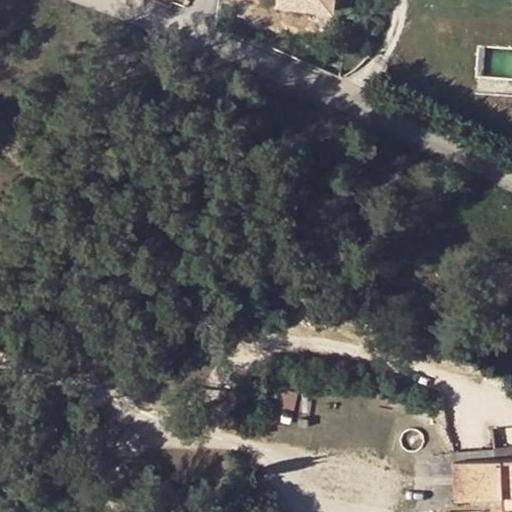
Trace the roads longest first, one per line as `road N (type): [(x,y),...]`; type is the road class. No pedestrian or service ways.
road 1 (track): [(0,368),(295,471),(365,511)]
road 2 (track): [(220,444),(218,395),(227,364),(256,347),(297,340),(392,359),(461,386),(475,437)]
road 3 (residential): [(200,30),(318,78),(511,177)]
